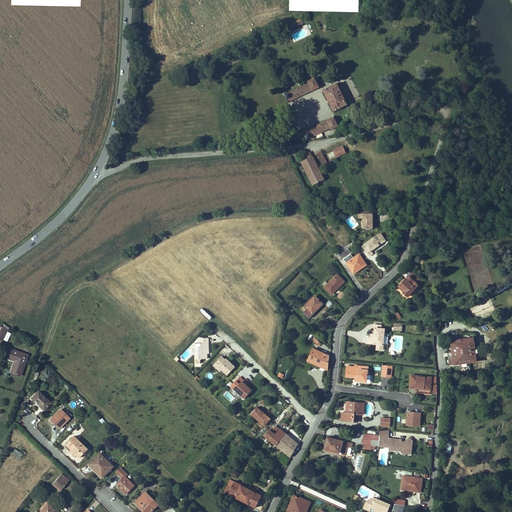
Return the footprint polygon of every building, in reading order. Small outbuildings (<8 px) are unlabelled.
[(301,16),(287,23),(290,28),(303,21),(301,16)] [(307,93),(315,89),(319,87),(315,78),(309,81),(310,83),(306,84),(285,95),(288,102),(294,99),(307,93)] [(348,104),(338,84),(324,90),(333,111),(334,111),(348,104)] [(330,128),(331,127),(331,129),(338,126),(334,117),(330,119),(321,123),(303,132),(307,139),(330,128)] [(346,153),(343,145),(333,150),(337,157),(346,153)] [(328,163),(322,151),(318,154),(323,165),(328,163)] [(325,179),(311,152),(302,156),(302,157),(304,161),(302,161),(305,167),(314,185),(325,179)] [(358,209),(359,214),(363,214),(363,218),(364,228),(373,229),(373,214),(372,214),(372,209),(358,209)] [(378,235),(362,246),(369,256),(373,253),(371,250),(379,245),(377,243),(382,240),(378,235)] [(343,259),(349,268),(351,266),(355,272),(361,267),(362,267),(366,265),(359,255),(354,258),(351,254),(343,259)] [(413,271),(412,272),(422,281),(423,280),(413,271)] [(405,291),(403,293),(408,296),(422,281),(412,272),(406,279),(399,286),(405,291)] [(325,286),(324,287),(332,294),(341,284),(344,281),(337,274),(327,284),(325,286)] [(322,303),(315,296),(305,306),(313,313),(322,303)] [(473,317),(492,314),(490,298),(479,300),(480,304),(471,306),(473,317)] [(0,339),(3,341),(9,330),(2,327),(0,331),(0,339)] [(367,337),(367,343),(382,345),(384,329),(380,329),(375,328),(374,338),(367,337)] [(454,364),(476,361),(473,334),(467,335),(464,336),(462,336),(458,336),(451,337),(452,341),(451,341),(453,353),(455,352),(455,354),(453,355),(454,364)] [(200,359),(207,358),(207,353),(207,343),(208,343),(208,337),(199,338),(199,343),(195,343),(195,366),(201,366),(200,359)] [(20,376),(28,355),(6,347),(4,354),(15,358),(15,360),(17,361),(13,373),(20,376)] [(329,356),(313,348),(307,361),(328,370),(329,356)] [(15,360),(15,358),(4,354),(3,357),(14,361),(10,372),(13,373),(17,361),(15,360)] [(225,360),(222,356),(213,365),(217,369),(219,367),(222,370),(228,375),(235,367),(226,359),(225,360)] [(347,366),(347,374),(359,375),(358,381),(367,382),(368,367),(355,365),(355,367),(347,366)] [(410,388),(421,389),(422,386),(431,387),(432,377),(411,375),(410,388)] [(239,378),(231,386),(235,389),(244,398),(252,390),(246,385),(239,378)] [(50,403),(38,392),(32,398),(34,400),(33,401),(42,411),(50,403)] [(347,402),(346,413),(342,412),(342,421),(354,422),(354,419),(358,419),(359,414),(360,403),(347,402)] [(252,414),(254,416),(260,409),(257,407),(252,414)] [(50,419),(54,423),(55,422),(60,427),(69,418),(60,409),(50,419)] [(270,419),(260,409),(254,416),(256,418),(263,424),(264,425),(270,419)] [(413,413),(408,412),(407,424),(420,425),(420,415),(413,414),(413,413)] [(270,440),(280,429),(276,426),(271,431),(270,430),(265,435),(270,440)] [(280,429),(270,440),(276,445),(285,434),(280,429)] [(381,430),(380,437),(382,438),(388,438),(389,438),(390,430),(381,430)] [(285,434),(276,445),(291,457),(298,444),(285,434)] [(75,436),(66,445),(73,451),(72,452),(76,456),(77,455),(80,457),(88,449),(75,436)] [(352,448),(353,443),(328,437),(324,450),(346,455),(348,447),(352,448)] [(380,441),(379,447),(389,448),(390,438),(389,438),(388,438),(387,445),(382,444),(382,438),(380,437),(380,441)] [(412,448),(413,446),(407,439),(404,441),(402,441),(402,439),(390,438),(389,448),(389,450),(401,451),(405,455),(407,453),(412,448)] [(20,458),(22,454),(14,449),(12,453),(20,458)] [(113,466),(99,453),(89,464),(93,468),(94,467),(98,471),(97,472),(102,477),(113,466)] [(122,478),(116,484),(126,494),(135,485),(126,476),(124,475),(126,473),(124,471),(119,476),(122,478)] [(69,480),(61,474),(52,484),(60,490),(69,480)] [(403,475),(401,487),(416,490),(416,491),(420,492),(423,478),(403,475)] [(241,485),(231,480),(224,492),(255,508),(261,496),(261,495),(261,494),(261,492),(260,491),(258,494),(241,485)] [(135,503),(141,508),(142,507),(147,511),(150,511),(158,504),(146,492),(135,503)] [(305,511),(310,502),(294,495),(287,511),(289,511),(293,511),(294,511),(296,511),(305,511)] [(372,507),(375,509),(375,511),(379,511),(380,510),(383,511),(387,511),(391,505),(375,498),(373,504),(366,501),(363,508),(370,511),(372,507)]
